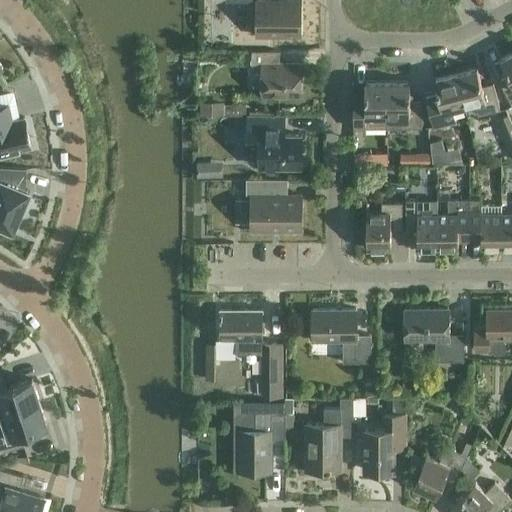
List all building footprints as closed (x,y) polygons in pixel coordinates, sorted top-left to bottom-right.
[(301,35),(301,0),(255,0),(256,35),(301,35)] [(262,95),(301,95),(301,62),(279,62),(279,50),(251,50),(251,71),(262,71),(262,95)] [(511,50),(499,58),(509,75),(498,80),(511,105),(511,104),(511,50)] [(477,66),(455,72),(463,105),(475,102),(478,114),(500,109),(493,82),(481,85),(477,66)] [(463,105),(455,72),(433,77),(438,96),(427,99),(434,126),(456,120),(452,108),(463,105)] [(364,91),(353,91),(353,127),(387,127),(387,115),(387,80),(364,80),(364,91)] [(387,115),(387,127),(421,127),(421,99),(409,99),(409,80),(387,80),(387,115)] [(9,103),(0,105),(0,152),(31,145),(24,116),(12,119),(9,103)] [(511,123),(508,113),(497,117),(511,153),(511,123)] [(245,142),(247,144),(247,147),(259,147),(259,166),(301,166),(301,134),(283,134),(283,115),(247,115),(247,132),(245,133),(245,142)] [(0,223),(13,229),(29,190),(25,188),(26,167),(0,166),(0,223)] [(301,229),(301,194),(287,194),(287,178),(246,178),(246,194),(251,194),(251,229),(301,229)] [(447,212),(437,212),(437,247),(458,247),(458,234),(469,234),(469,198),(447,198),(447,212)] [(481,198),(469,198),(469,234),(481,234),(481,246),(501,246),(501,212),(481,212),(481,198)] [(437,247),(437,212),(417,213),(417,199),(405,199),(405,235),(417,235),(417,247),(437,247)] [(390,229),(402,229),(402,201),(381,202),(381,211),(366,211),(366,248),(390,248),(390,229)] [(511,211),(501,212),(501,246),(511,246),(511,211)] [(475,322),(475,345),(475,349),(492,349),(494,352),(503,352),(506,349),(506,340),(504,339),(504,335),(511,334),(511,306),(487,307),(487,322),(475,322)] [(435,360),(464,360),(463,333),(449,333),(448,307),(404,307),(405,339),(435,339),(435,360)] [(220,338),(262,337),(262,308),(220,309),(220,338)] [(342,361),(371,361),(371,334),(356,334),(356,308),(312,308),(312,340),(342,339),(342,361)] [(262,374),(282,374),(282,342),(262,342),(262,374)] [(0,413),(39,401),(32,378),(5,387),(1,375),(0,375),(0,413)] [(324,406),(324,423),(306,423),(306,469),(340,469),(340,435),(353,435),(353,397),(340,397),(340,406),(324,406)] [(39,401),(0,413),(0,424),(1,428),(0,428),(0,451),(23,444),(20,432),(46,424),(39,401)] [(254,411),(254,429),(238,429),(238,469),(271,469),(271,438),(285,438),(285,413),(271,413),(271,411),(254,411)] [(405,447),(405,413),(386,413),(386,428),(365,428),(365,469),(393,469),(393,447),(405,447)] [(425,454),(412,484),(436,495),(440,485),(451,490),(461,468),(466,457),(467,455),(445,445),(439,460),(425,454)] [(466,457),(461,468),(471,478),(479,470),(466,457)] [(38,511),(44,493),(20,485),(23,474),(0,466),(0,492),(3,493),(0,502),(0,505),(1,506),(9,508),(8,511),(38,511)] [(496,511),(511,497),(494,481),(484,491),(474,480),(451,504),(458,511),(496,511)]
